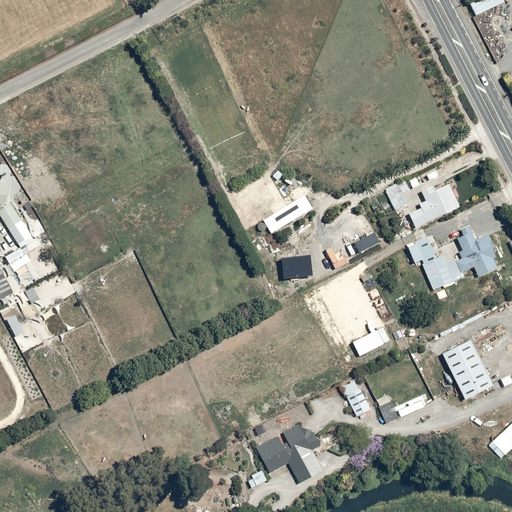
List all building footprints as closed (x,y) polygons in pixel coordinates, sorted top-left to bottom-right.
[(502,0),(471,0),(467,2),(474,16),(503,2),(502,0)] [(417,178),(407,185),(404,180),(385,193),(397,210),(408,202),(403,196),(410,191),(421,184),(417,178)] [(431,187),(421,192),(427,205),(409,213),(415,228),(461,207),(451,183),(437,189),(433,191),(431,187)] [(305,194),(262,218),(270,232),(313,208),(305,194)] [(35,240),(11,201),(0,207),(0,215),(21,249),(35,240)] [(422,261),(435,290),(440,301),(450,297),(445,286),(464,277),(462,273),(467,271),(475,267),(479,277),(499,268),(494,257),(499,255),(490,234),(476,240),(470,226),(462,230),(464,235),(458,238),(463,250),(458,252),(461,259),(457,261),(456,258),(447,262),(445,255),(439,257),(430,236),(408,245),(416,263),(422,261)] [(360,248),(353,235),(328,248),(335,261),(360,248)] [(329,256),(325,247),(303,257),(307,266),(329,256)] [(305,285),(302,277),(287,283),(289,289),(295,287),(296,289),(305,285)] [(495,386),(473,340),(451,350),(445,353),(467,399),(495,386)] [(427,408),(418,386),(384,399),(378,401),(387,423),(427,408)] [(372,410),(362,388),(347,395),(357,417),(372,410)] [(511,423),(489,445),(502,459),(511,448),(511,423)] [(306,437),(300,425),(284,433),(279,435),(257,447),(270,473),(289,463),(300,483),(323,471),(314,454),(324,449),(315,432),(306,437)] [(269,481),(264,471),(247,479),(252,489),(269,481)]
